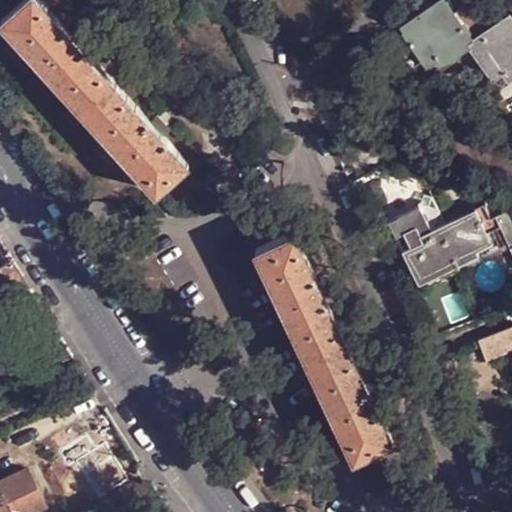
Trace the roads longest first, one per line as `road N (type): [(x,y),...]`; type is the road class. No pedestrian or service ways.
road 1 (residential): [(231,0),(472,511)]
road 2 (tertiary): [(229,511),(0,175)]
